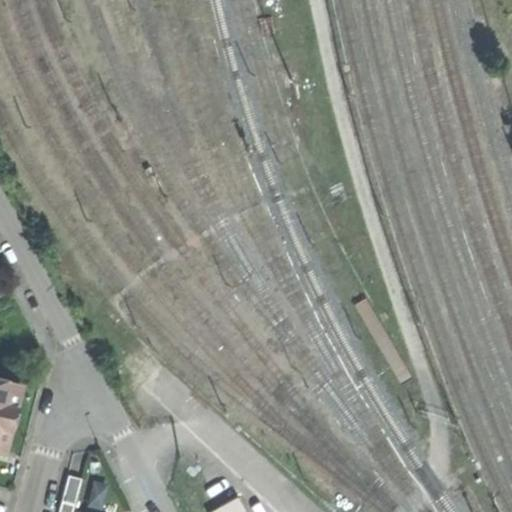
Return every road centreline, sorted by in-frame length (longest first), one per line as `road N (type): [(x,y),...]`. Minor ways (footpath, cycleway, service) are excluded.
road 1 (residential): [(0,209),(99,390)]
road 2 (residential): [(99,390),(52,441),(35,511)]
road 3 (residential): [(99,390),(160,511)]
